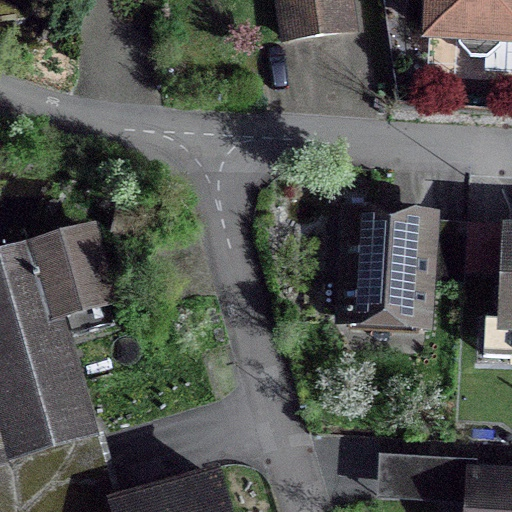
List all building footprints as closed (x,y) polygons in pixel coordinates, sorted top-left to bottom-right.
[(276,0),(283,43),(318,39),(348,35),(342,0),(276,0)] [(496,42),(511,42),(511,0),(428,0),(426,39),(455,40),(455,49),(466,62),(483,63),(496,51),(496,42)] [(427,226),(347,221),(340,324),(421,329),(427,226)] [(0,423),(74,402),(50,320),(64,316),(105,304),(85,235),(30,250),(32,257),(0,266),(0,423)] [(511,243),(503,243),(498,327),(511,327),(511,243)] [(71,511),(110,501),(92,440),(85,442),(74,402),(0,423),(0,511),(71,511)] [(511,511),(511,476),(459,474),(457,511),(511,511)] [(223,511),(215,484),(117,511),(223,511)]
